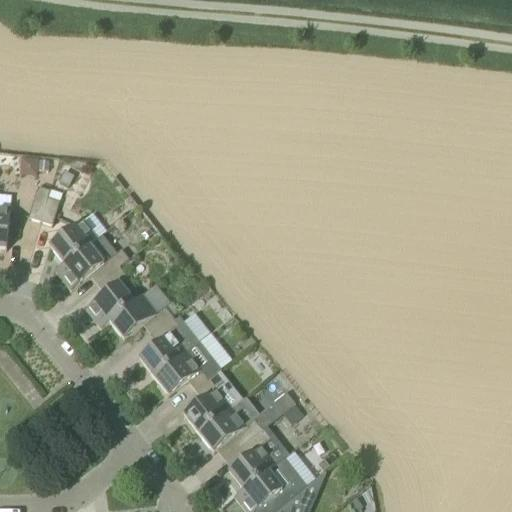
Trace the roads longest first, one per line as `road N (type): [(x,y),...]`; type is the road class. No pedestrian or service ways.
road 1 (residential): [(138,460),(29,318),(0,306)]
road 2 (residential): [(0,508),(34,510),(106,491),(138,460)]
